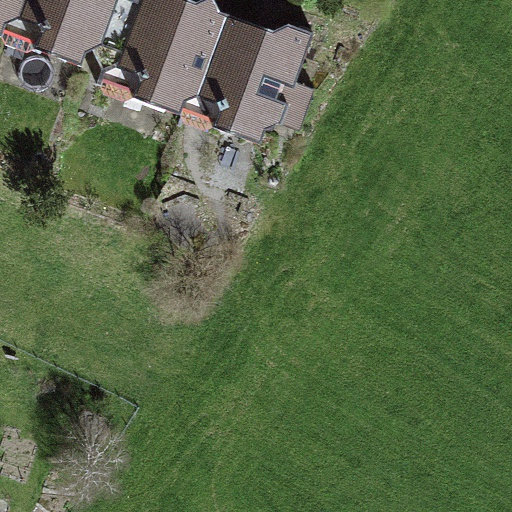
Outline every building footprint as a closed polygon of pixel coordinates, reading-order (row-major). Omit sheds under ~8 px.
[(97,57),(117,0),(27,0),(21,17),(5,23),(0,37),(81,68),(86,55),(94,51),(97,57)] [(21,17),(27,0),(0,0),(0,37),(5,23),(21,17)] [(120,66),(143,0),(117,0),(97,57),(103,73),(120,66)] [(200,95),(229,17),(220,13),(212,0),(207,0),(197,5),(184,0),(143,0),(120,66),(103,73),(98,86),(178,116),(184,102),(200,95)] [(184,102),(178,116),(261,146),(266,131),(281,124),(314,35),(289,26),(273,34),(229,17),(200,95),(184,102)]
